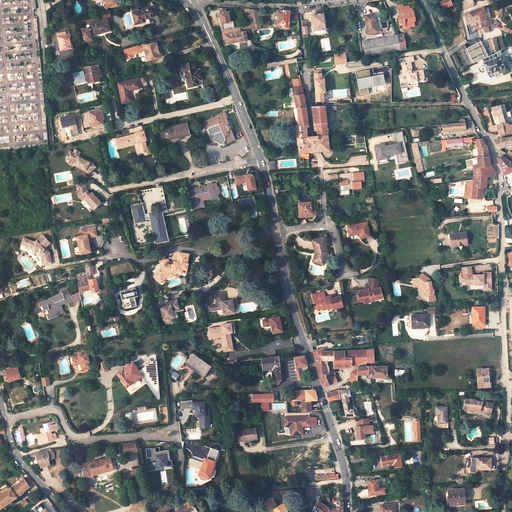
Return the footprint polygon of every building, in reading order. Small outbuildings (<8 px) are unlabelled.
[(114,0),(113,0),(105,0),(106,2),(106,5),(107,8),(118,5),(116,0),(114,0)] [(452,6),(449,0),(438,0),(443,11),(452,6)] [(472,0),(468,0),(460,4),(463,10),(472,7),(474,3),(472,0)] [(403,7),(399,7),(400,13),(399,14),(399,16),(398,16),(399,25),(402,24),(403,27),(407,26),(407,25),(409,25),(409,26),(414,25),(414,21),(415,20),(413,10),(408,11),(407,9),(409,9),(408,5),(403,7)] [(154,7),(132,13),(135,24),(141,23),(141,20),(143,19),(153,17),(151,12),(155,11),(154,7)] [(485,21),(482,8),(470,12),(463,14),(466,25),(468,24),(477,22),(478,24),(479,30),(487,26),(488,26),(490,25),(491,30),(497,28),(504,31),(506,28),(501,25),(500,26),(498,25),(499,22),(495,20),(491,21),(491,20),(485,21)] [(316,14),(311,15),(313,31),(315,31),(315,33),(320,32),(320,30),(324,29),(322,10),(316,11),(316,14)] [(277,11),(276,25),(282,25),(282,27),(288,27),(289,21),(289,11),(277,11)] [(289,11),(289,21),(298,21),(297,15),(293,12),(289,11)] [(219,14),(220,17),(218,17),(219,24),(221,31),(233,28),(232,22),(229,22),(227,12),(224,13),(219,14)] [(374,14),(365,16),(368,33),(377,31),(374,14)] [(102,22),(85,26),(86,31),(84,32),(83,31),(82,31),(82,30),(78,31),(79,38),(87,35),(88,37),(105,32),(102,22)] [(477,22),(468,24),(471,34),(479,30),(478,24),(477,22)] [(223,40),(225,40),(226,44),(235,42),(240,41),(240,42),(246,40),(245,33),(253,32),(252,25),(247,25),(240,27),(233,28),(221,31),(222,35),(223,40)] [(479,30),(480,34),(484,33),(489,32),(487,26),(479,30)] [(62,33),(54,35),(59,52),(71,49),(67,35),(62,36),(62,33)] [(397,36),(362,42),(365,56),(400,50),(397,36)] [(502,36),(488,40),(492,52),(505,48),(504,44),(502,36)] [(470,65),(477,61),(488,56),(481,41),(463,50),(470,65)] [(139,48),(143,61),(148,60),(160,57),(159,52),(157,47),(156,42),(143,46),(143,47),(139,48)] [(127,50),(128,55),(138,52),(137,47),(127,50)] [(499,74),(505,71),(503,68),(504,68),(504,67),(506,66),(500,51),(488,56),(477,61),(479,66),(483,65),(487,75),(488,75),(489,78),(491,79),(495,77),(496,75),(498,73),(499,74)] [(345,56),(334,58),(335,64),(346,63),(345,56)] [(414,61),(413,56),(405,57),(406,62),(409,62),(412,74),(424,71),(423,70),(414,72),(413,71),(411,61),(414,61)] [(412,74),(409,62),(406,62),(401,63),(403,72),(401,75),(399,75),(400,83),(409,82),(409,83),(418,81),(418,79),(424,78),(424,71),(412,74)] [(183,66),(189,89),(199,86),(198,82),(201,81),(198,71),(195,71),(193,64),(183,66)] [(99,71),(98,65),(84,68),(85,73),(82,74),(82,71),(72,73),(74,82),(84,80),(83,77),(86,76),(88,83),(89,83),(98,81),(96,71),(99,71)] [(324,92),(323,79),(321,79),(321,74),(314,74),(315,101),(322,101),(323,101),(323,92),(324,92)] [(145,77),(138,78),(140,88),(147,86),(145,77)] [(138,78),(117,83),(122,103),(131,101),(129,88),(131,88),(131,89),(140,88),(138,78)] [(292,87),(296,107),(305,107),(301,84),(293,85),(293,87),(292,87)] [(313,126),(315,126),(316,136),(327,136),(323,106),(322,106),(311,107),(313,126)] [(491,108),(498,135),(511,133),(511,124),(509,125),(504,123),(500,106),(491,108)] [(307,124),(305,107),(296,107),(299,125),(307,124)] [(102,109),(89,112),(92,126),(103,123),(102,120),(101,115),(103,114),(102,109)] [(475,110),(477,115),(480,122),(484,121),(480,114),(478,109),(475,110)] [(216,116),(205,121),(207,128),(219,123),(226,142),(234,139),(223,113),(216,116)] [(465,123),(465,130),(475,129),(472,121),(465,123)] [(460,123),(442,125),(442,132),(465,130),(465,123),(460,123)] [(186,124),(168,129),(171,140),(189,135),(186,124)] [(294,125),(298,153),(328,150),(326,136),(316,136),(307,137),(306,127),(308,127),(307,124),(299,125),(294,125)] [(383,144),(375,146),(378,159),(386,157),(385,155),(395,153),(396,158),(401,157),(402,162),(408,161),(404,143),(403,140),(406,140),(405,135),(403,136),(402,131),(394,133),(396,142),(396,144),(393,145),(384,147),(383,144)] [(146,141),(143,133),(143,132),(134,134),(135,135),(133,135),(116,140),(118,148),(135,144),(138,157),(149,154),(148,151),(147,151),(144,141),(146,141)] [(470,142),(473,141),(472,136),(470,137),(460,138),(444,139),(444,142),(441,142),(442,150),(445,149),(444,147),(454,146),(454,147),(457,147),(457,145),(465,145),(465,142),(470,142)] [(511,136),(499,138),(493,141),(496,148),(508,144),(511,143),(511,136)] [(477,147),(479,157),(488,155),(486,145),(484,145),(481,138),(480,138),(475,139),(476,144),(477,147)] [(75,161),(74,164),(85,170),(88,173),(95,166),(90,160),(83,157),(82,158),(78,156),(80,152),(75,149),(74,152),(70,150),(66,157),(70,159),(75,161)] [(473,171),(490,167),(488,155),(479,157),(477,158),(468,160),(469,167),(473,166),(473,171)] [(502,175),(511,169),(511,164),(500,156),(496,158),(500,166),(502,175)] [(484,189),(485,175),(493,174),(493,179),(495,179),(494,173),(493,169),(490,167),(473,171),(474,181),(473,181),(471,198),(471,199),(494,199),(494,197),(494,192),(495,189),(484,189)] [(250,173),(234,177),(236,185),(246,183),(248,191),(257,189),(254,176),(250,173)] [(350,183),(349,173),(337,175),(338,178),(341,178),(341,179),(337,180),(338,184),(339,186),(342,185),(343,190),(347,189),(347,188),(350,188),(350,190),(360,189),(359,182),(350,183)] [(349,173),(350,183),(359,182),(359,181),(353,181),(352,173),(349,173)] [(361,173),(357,173),(352,173),(353,181),(359,181),(362,180),(361,173)] [(471,198),(473,181),(472,181),(465,181),(464,197),(471,198)] [(85,182),(76,184),(78,197),(79,197),(83,200),(84,199),(94,209),(101,203),(91,192),(89,194),(86,191),(85,182)] [(203,200),(212,198),(211,195),(215,194),(218,193),(219,192),(218,188),(217,187),(216,185),(216,183),(212,184),(212,183),(208,184),(207,184),(208,185),(208,187),(206,188),(206,187),(205,186),(204,186),(202,186),(203,188),(200,189),(199,187),(195,188),(198,200),(202,199),(203,200)] [(342,185),(339,186),(340,195),(351,195),(350,190),(350,188),(347,188),(347,189),(343,190),(342,185)] [(198,200),(195,188),(190,189),(194,209),(205,207),(203,200),(202,199),(198,200)] [(237,200),(239,206),(255,203),(253,197),(237,200)] [(313,202),(296,203),(297,213),(304,213),(304,215),(309,214),(310,216),(314,216),(313,202)] [(135,222),(145,220),(142,206),(132,208),(135,222)] [(157,217),(150,219),(155,243),(166,241),(161,217),(157,217)] [(349,237),(358,235),(360,240),(369,238),(366,224),(347,228),(348,233),(349,237)] [(96,236),(94,227),(80,230),(81,236),(76,237),(80,254),(90,252),(88,242),(87,238),(89,238),(96,236)] [(449,238),(448,238),(448,244),(464,243),(464,234),(458,234),(458,235),(456,235),(456,233),(448,233),(449,238)] [(43,266),(51,264),(49,253),(46,250),(45,251),(43,249),(44,248),(49,244),(42,236),(34,242),(27,240),(25,246),(29,247),(33,252),(34,254),(38,251),(40,254),(39,255),(41,257),(43,266)] [(326,252),(323,237),(312,240),(315,252),(312,261),(323,264),(326,252)] [(170,265),(168,264),(169,262),(167,259),(159,262),(162,268),(160,269),(154,277),(159,281),(163,276),(167,275),(168,273),(171,272),(174,272),(177,271),(182,272),(182,270),(186,270),(187,264),(187,263),(188,255),(178,253),(176,262),(173,261),(173,263),(173,265),(171,265),(170,265)] [(482,286),(482,290),(491,290),(491,273),(482,273),(482,274),(472,275),(471,266),(462,268),(463,275),(460,275),(460,281),(465,281),(466,285),(473,284),(474,286),(482,286)] [(163,276),(159,281),(161,283),(165,278),(167,277),(170,277),(173,276),(175,274),(177,273),(177,271),(174,272),(171,272),(168,273),(167,275),(163,276)] [(430,282),(429,282),(429,280),(421,274),(418,279),(415,279),(416,283),(417,283),(415,285),(420,288),(419,289),(420,296),(423,299),(426,298),(426,301),(428,302),(436,301),(435,296),(433,295),(435,294),(432,291),(430,291),(430,289),(431,289),(431,287),(430,282)] [(97,286),(95,280),(91,281),(90,275),(76,279),(79,295),(98,292),(97,286)] [(363,304),(382,300),(380,288),(378,289),(377,287),(375,287),(375,284),(377,283),(377,279),(369,279),(369,285),(370,286),(371,290),(368,290),(356,293),(356,296),(353,297),(355,304),(363,303),(363,304)] [(135,289),(120,293),(124,309),(137,307),(134,297),(137,296),(135,289)] [(225,300),(223,292),(215,294),(216,303),(216,305),(211,306),(210,307),(211,311),(217,309),(223,308),(224,315),(234,313),(234,308),(232,299),(227,300),(227,301),(225,302),(225,300)] [(322,308),(327,307),(327,308),(333,307),(333,308),(342,306),(339,296),(330,299),(325,300),(324,297),(323,298),(321,293),(312,295),(313,301),(315,300),(317,306),(315,307),(312,308),(313,310),(315,309),(318,309),(322,308)] [(62,295),(38,304),(39,307),(38,307),(40,313),(43,311),(45,315),(43,315),(45,320),(55,316),(54,314),(62,311),(60,307),(58,302),(64,300),(64,299),(62,295)] [(60,307),(72,302),(70,297),(64,299),(64,300),(58,302),(60,307)] [(164,325),(169,323),(168,319),(173,317),(171,310),(178,308),(176,300),(167,302),(167,304),(165,304),(165,302),(159,304),(164,325)] [(483,319),(483,314),(484,308),(472,308),(472,325),(484,325),(484,319),(483,319)] [(429,315),(412,316),(413,328),(429,327),(429,315)] [(279,316),(265,319),(267,326),(269,325),(269,323),(270,323),(272,333),(282,331),(279,316)] [(223,334),(226,351),(233,350),(230,333),(232,333),(231,324),(221,325),(222,327),(210,329),(212,336),(223,334)] [(221,337),(223,352),(226,351),(223,334),(212,336),(212,338),(221,337)] [(322,349),(312,351),(316,368),(323,366),(326,376),(328,375),(328,366),(327,365),(327,360),(333,360),(333,352),(322,351),(322,349)] [(85,354),(84,350),(77,351),(78,356),(72,357),(74,363),(80,362),(80,364),(82,370),(90,368),(87,354),(85,354)] [(351,365),(357,365),(373,361),(372,350),(333,352),(333,360),(333,368),(351,367),(351,365)] [(212,367),(194,354),(187,363),(201,372),(200,374),(205,377),(212,367)] [(263,369),(272,368),(274,380),(274,381),(275,383),(275,384),(278,384),(279,382),(281,382),(281,381),(280,372),(278,356),(261,359),(263,369)] [(307,366),(303,356),(294,357),(296,368),(299,367),(307,366)] [(101,368),(102,372),(108,371),(106,362),(101,363),(100,362),(97,363),(99,369),(101,368)] [(132,363),(117,374),(127,387),(142,375),(132,363)] [(318,375),(323,386),(329,386),(326,376),(323,366),(316,368),(317,372),(317,373),(318,375)] [(370,378),(387,378),(387,367),(365,367),(357,369),(357,375),(370,373),(370,378)] [(6,371),(8,380),(20,378),(17,368),(6,371)] [(476,370),(477,384),(477,390),(490,389),(489,384),(488,384),(487,369),(476,370)] [(334,374),(328,375),(326,376),(329,386),(337,383),(334,374)] [(44,386),(51,385),(49,376),(42,378),(44,386)] [(314,390),(296,391),(296,393),(293,393),(293,401),(296,401),(301,401),(309,400),(316,400),(316,396),(314,390)] [(350,410),(348,396),(349,396),(348,390),(347,390),(340,391),(345,416),(354,416),(353,410),(350,410)] [(338,391),(325,393),(328,401),(340,399),(338,391)] [(252,403),(272,402),(272,394),(252,395),(252,403)] [(205,409),(204,401),(192,402),(192,400),(181,400),(181,409),(192,408),(192,409),(195,408),(195,414),(196,416),(199,416),(200,423),(209,423),(208,409),(205,409)] [(310,409),(309,400),(301,401),(301,406),(301,412),(316,411),(317,411),(317,409),(310,409)] [(481,402),(475,402),(476,401),(465,400),(464,412),(474,412),(474,411),(478,411),(486,414),(487,411),(490,413),(493,405),(482,401),(481,402)] [(446,408),(435,407),(435,416),(438,416),(437,424),(446,424),(446,408)] [(304,427),(317,426),(317,416),(283,417),(283,427),(290,427),(290,436),(304,435),(304,427)] [(366,434),(374,434),(373,425),(370,425),(370,418),(356,419),(357,439),(366,439),(366,434)] [(47,432),(42,433),(36,435),(39,443),(45,442),(56,438),(55,433),(51,434),(50,431),(60,429),(59,425),(59,424),(58,420),(45,424),(47,432)] [(244,442),(257,440),(255,429),(235,432),(237,442),(243,440),(244,442)] [(23,430),(16,431),(18,440),(25,438),(23,430)] [(120,444),(121,452),(137,451),(136,443),(120,444)] [(218,450),(211,447),(207,458),(204,457),(202,463),(203,463),(201,469),(200,469),(198,474),(199,474),(199,477),(201,479),(203,480),(206,479),(207,477),(208,478),(218,450)] [(170,459),(168,449),(155,451),(151,451),(150,448),(146,448),(147,457),(152,457),(152,459),(156,459),(157,466),(166,464),(167,466),(172,465),(172,459),(170,459)] [(54,459),(54,453),(52,449),(50,449),(36,453),(42,467),(50,464),(49,460),(51,460),(51,459),(54,459)] [(393,467),(401,466),(399,454),(381,456),(381,451),(372,452),(372,458),(377,458),(377,456),(380,456),(381,465),(392,464),(393,467)] [(113,470),(110,457),(90,462),(92,468),(84,470),(86,481),(95,478),(94,475),(113,470)] [(203,463),(202,463),(201,466),(198,465),(200,461),(190,457),(188,465),(200,469),(201,469),(203,463)] [(480,469),(490,469),(490,458),(470,458),(470,460),(469,460),(469,461),(465,459),(464,466),(469,467),(469,469),(469,470),(470,471),(471,472),(472,472),(473,472),(475,472),(476,471),(476,469),(480,469)] [(23,478),(11,489),(16,497),(21,493),(34,482),(27,475),(24,478),(23,478)] [(370,481),(367,481),(369,495),(378,494),(385,493),(384,488),(378,489),(377,480),(374,480),(374,478),(370,479),(370,481)] [(9,488),(0,494),(0,508),(5,505),(11,501),(16,497),(11,489),(10,487),(9,488)] [(449,502),(463,501),(462,496),(462,490),(449,491),(449,502)] [(286,511),(282,504),(277,507),(275,502),(273,500),(266,504),(267,507),(265,508),(267,511),(286,511)] [(183,511),(191,508),(187,501),(173,510),(174,511),(183,511)] [(47,511),(42,502),(34,508),(37,511),(47,511)] [(316,502),(311,511),(327,511),(330,509),(319,502),(316,502)] [(336,504),(336,508),(330,509),(327,511),(342,511),(342,502),(338,502),(336,504)]
